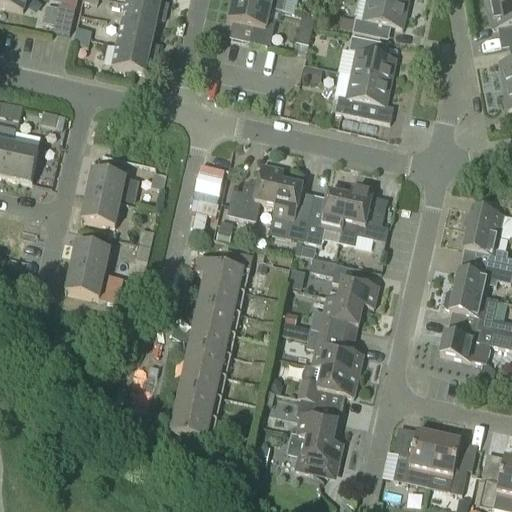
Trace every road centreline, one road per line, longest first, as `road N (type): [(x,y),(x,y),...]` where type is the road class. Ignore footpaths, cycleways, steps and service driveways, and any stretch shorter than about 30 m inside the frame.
road 1 (residential): [(140,401),(205,123)]
road 2 (residential): [(440,171),(205,123)]
road 3 (residential): [(389,402),(440,171)]
road 4 (residential): [(440,171),(462,42),(452,0)]
road 5 (residential): [(60,219),(88,94)]
road 6 (residential): [(511,428),(389,402)]
